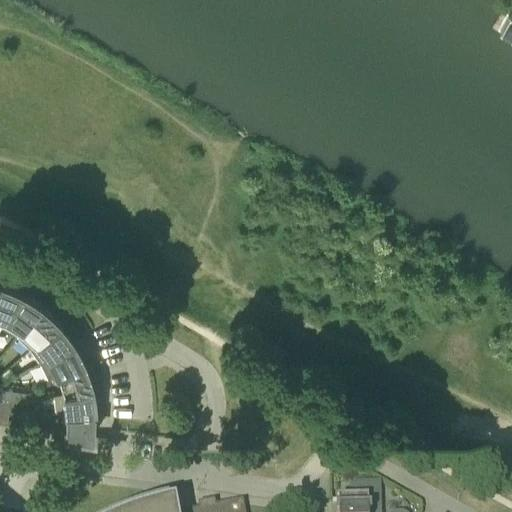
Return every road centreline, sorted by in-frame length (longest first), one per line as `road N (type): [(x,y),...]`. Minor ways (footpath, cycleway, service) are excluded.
road 1 (residential): [(205,482),(215,404),(205,373),(61,282),(0,256)]
road 2 (residential): [(205,482),(4,454)]
road 3 (residential): [(455,511),(343,454),(325,459),(294,498)]
